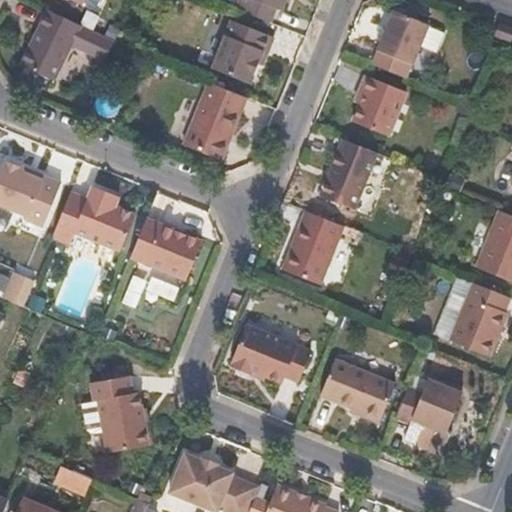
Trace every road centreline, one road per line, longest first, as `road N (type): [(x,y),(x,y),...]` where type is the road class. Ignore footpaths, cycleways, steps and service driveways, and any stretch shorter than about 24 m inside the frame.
road 1 (residential): [(254,211),(195,362),(200,404),(459,511)]
road 2 (residential): [(0,100),(254,211)]
road 3 (residential): [(344,0),(254,211)]
